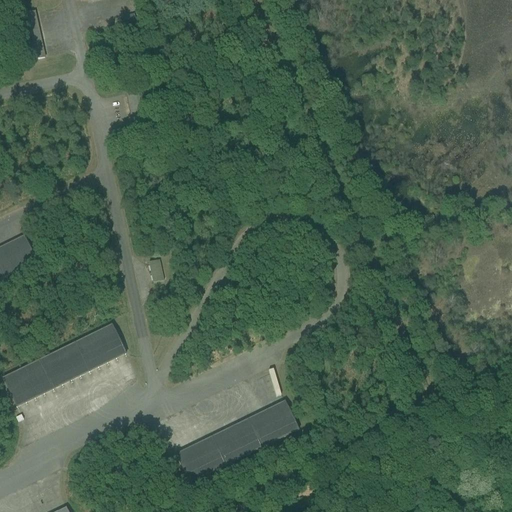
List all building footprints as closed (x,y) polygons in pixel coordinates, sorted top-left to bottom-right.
[(28,64),(46,60),(36,14),(18,17),(28,64)] [(127,96),(136,136),(137,142),(155,138),(145,92),(127,96)] [(25,239),(0,250),(0,287),(39,268),(35,259),(35,258),(34,258),(30,249),(30,248),(25,239)] [(160,262),(150,264),(154,285),(164,282),(160,262)] [(117,337),(112,327),(3,381),(8,391),(13,400),(12,400),(13,400),(18,410),(127,356),(122,347),(122,346),(117,337),(118,337),(117,337)] [(290,413),(288,409),(285,404),(176,457),(181,466),(180,467),(181,467),(185,476),(186,476),(190,486),(300,433),(295,423),(295,422),(295,423),(290,414),(291,414),(290,413)]
